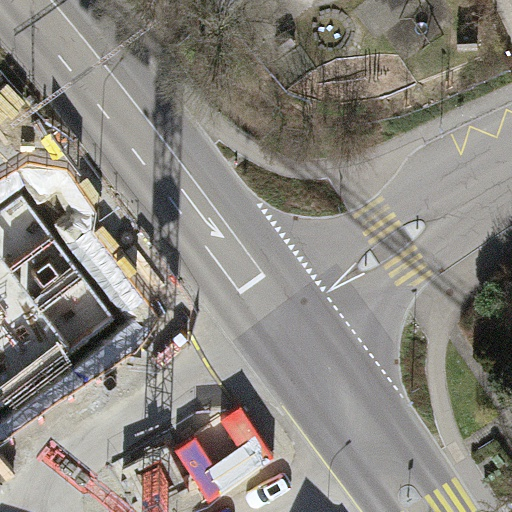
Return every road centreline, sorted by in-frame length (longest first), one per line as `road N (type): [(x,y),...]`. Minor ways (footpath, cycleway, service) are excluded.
road 1 (tertiary): [(284,323),(34,0)]
road 2 (track): [(284,323),(8,511)]
road 3 (residential): [(511,166),(284,323)]
road 4 (tertiary): [(421,511),(284,323)]
